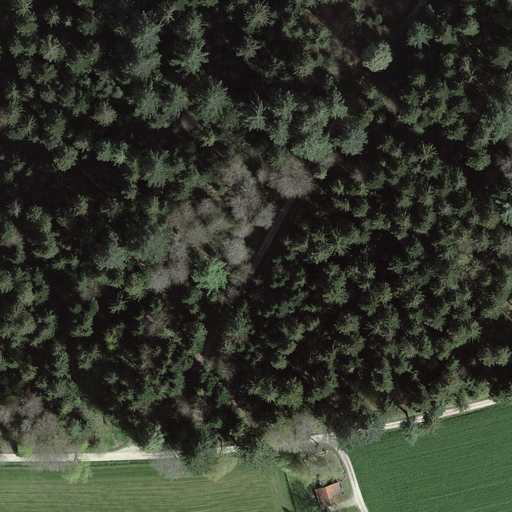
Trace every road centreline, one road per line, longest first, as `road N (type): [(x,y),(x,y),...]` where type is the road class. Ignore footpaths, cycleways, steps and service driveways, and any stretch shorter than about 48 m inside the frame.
road 1 (track): [(423,0),(334,120),(171,409),(123,457)]
road 2 (track): [(511,396),(331,435),(123,457)]
road 3 (track): [(215,332),(276,443)]
road 4 (track): [(123,457),(0,457)]
